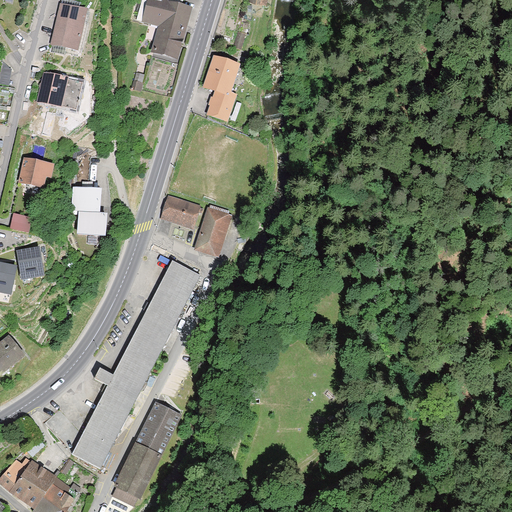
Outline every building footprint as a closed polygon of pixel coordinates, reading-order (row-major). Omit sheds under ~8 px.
[(149,59),(176,66),(192,7),(167,0),(165,0),(164,5),(147,0),(144,0),(138,23),(158,28),(149,59)] [(89,11),(61,4),(50,47),(78,54),(89,11)] [(239,66),(213,57),(203,88),(215,92),(229,97),(239,66)] [(82,83),(43,75),(37,102),(76,110),(82,83)] [(236,100),(215,92),(207,114),(228,122),(236,100)] [(53,165),(23,159),(18,184),(49,190),(53,165)] [(101,187),(72,187),(71,211),(78,211),(101,212),(101,187)] [(193,231),(200,208),(169,198),(161,221),(193,231)] [(234,214),(209,206),(195,253),(220,260),(234,214)] [(15,211),(10,227),(31,232),(35,216),(15,211)] [(101,212),(78,211),(77,233),(105,235),(107,212),(101,212)] [(40,249),(16,253),(21,282),(44,279),(40,249)] [(108,385),(72,455),(100,469),(200,275),(172,260),(113,375),(100,368),(94,378),(108,385)] [(17,269),(0,265),(0,294),(10,297),(17,269)] [(7,334),(0,339),(0,376),(26,356),(7,334)] [(134,443),(160,457),(182,415),(155,402),(134,443)] [(160,457),(134,443),(108,494),(134,507),(160,457)] [(0,477),(0,482),(10,492),(30,462),(26,459),(22,464),(16,460),(0,477)] [(30,462),(10,492),(36,508),(52,484),(56,478),(57,476),(32,459),(30,462)] [(61,472),(66,475),(74,462),(69,459),(61,472)] [(52,484),(66,493),(70,487),(56,478),(52,484)] [(66,493),(52,484),(36,508),(33,511),(67,511),(76,499),(66,493)]
